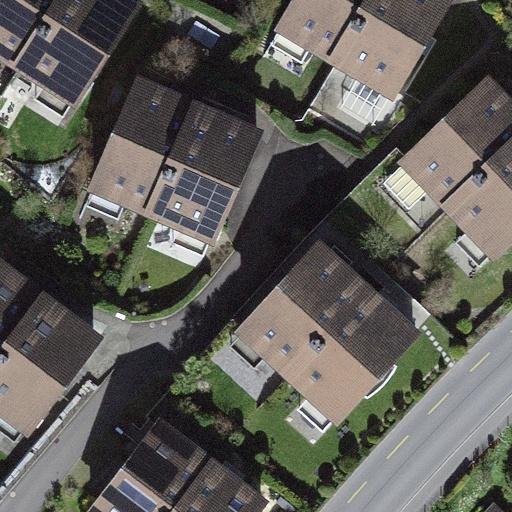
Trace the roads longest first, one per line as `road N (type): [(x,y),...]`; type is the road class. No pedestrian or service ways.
road 1 (residential): [(26,511),(126,374),(236,283),(291,198),(326,175)]
road 2 (residential): [(511,361),(357,511)]
